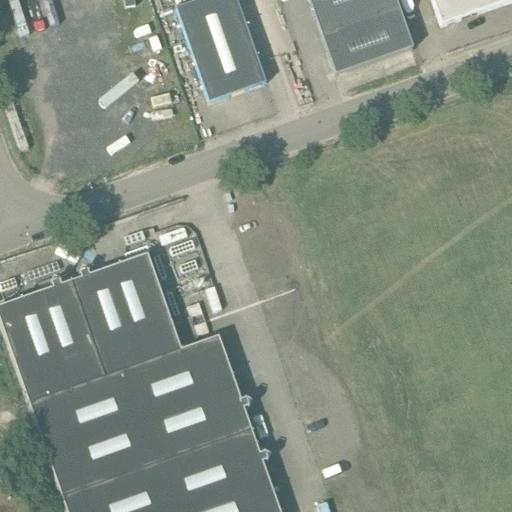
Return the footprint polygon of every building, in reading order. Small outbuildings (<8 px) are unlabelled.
[(233,0),(209,0),(175,12),(208,107),(264,87),(233,0)] [(306,0),(318,34),(396,7),(393,0),(306,0)] [(511,0),(429,0),(440,29),(511,3),(511,0)] [(396,7),(318,34),(334,79),(411,52),(396,7)] [(104,380),(181,354),(146,259),(71,285),(70,284),(104,380)] [(0,328),(27,407),(104,380),(70,284),(69,284),(70,286),(0,310),(0,328)] [(217,341),(181,354),(104,380),(27,407),(63,511),(277,511),(251,436),(252,435),(252,434),(251,435),(217,341)]
